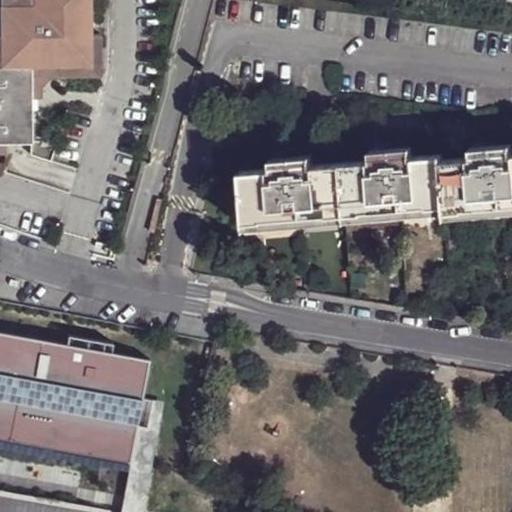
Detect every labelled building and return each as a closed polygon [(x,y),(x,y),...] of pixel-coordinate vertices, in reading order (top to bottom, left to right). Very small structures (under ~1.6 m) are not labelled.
[(33,0),(33,5),(0,5),(0,50),(0,67),(0,142),(5,143),(31,142),(32,142),(31,97),(31,67),(92,66),(92,36),(91,0),(33,0)] [(101,36),(92,36),(92,66),(31,67),(31,97),(41,98),(41,86),(51,77),(101,76),(101,36)] [(58,142),(32,142),(31,142),(31,156),(51,162),(58,142)] [(472,148),(473,159),(511,156),(511,148),(511,145),(472,148)] [(372,153),(373,162),(411,160),(411,148),(372,153)] [(312,168),(273,171),(250,172),(254,226),(444,210),(441,161),(441,156),(411,160),(373,162),(312,168)] [(511,156),(473,159),(441,161),(444,210),(444,215),(511,209),(511,156)] [(272,160),(273,171),(312,168),(311,157),(272,160)] [(156,195),(148,227),(153,228),(161,196),(156,195)] [(0,440),(132,464),(150,361),(0,333),(0,440)]
